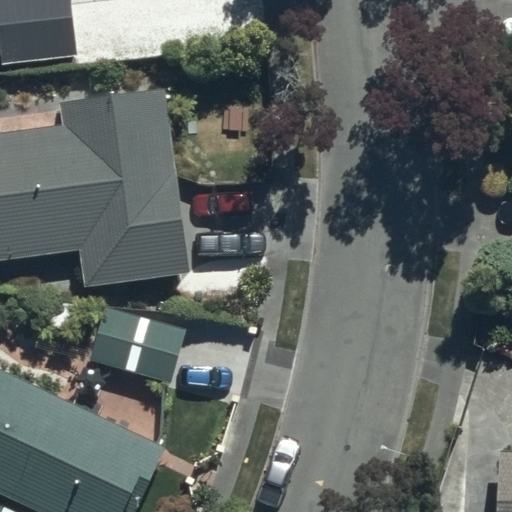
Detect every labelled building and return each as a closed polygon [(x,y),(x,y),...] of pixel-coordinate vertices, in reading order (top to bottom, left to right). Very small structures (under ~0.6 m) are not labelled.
[(71,0),(0,0),(0,74),(78,68),(71,0)] [(61,137),(0,144),(0,274),(78,265),(82,299),(189,286),(167,105),(59,118),(61,137)] [(251,362),(105,317),(88,368),(233,416),(251,362)] [(138,511),(164,457),(0,380),(0,505),(15,511),(138,511)] [(500,474),(449,473),(435,511),(511,511),(511,460),(500,461),(500,474)]
